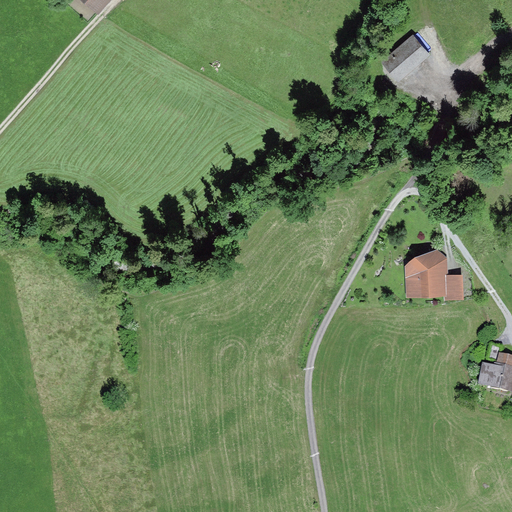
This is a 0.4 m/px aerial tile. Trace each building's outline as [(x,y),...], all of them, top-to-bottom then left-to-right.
[(83,0),(96,11),(106,0),(83,0)] [(413,33),(382,60),(399,80),(430,53),(413,33)] [(437,248),(415,253),(405,265),(406,296),(445,295),(447,295),(446,273),(446,256),(437,248)] [(463,272),(446,273),(447,295),(445,295),(446,299),(465,298),(463,272)] [(511,356),(500,354),(497,364),(511,367),(511,356)] [(494,366),(483,363),(477,386),(511,394),(511,389),(511,367),(497,364),(495,364),(494,366)]
